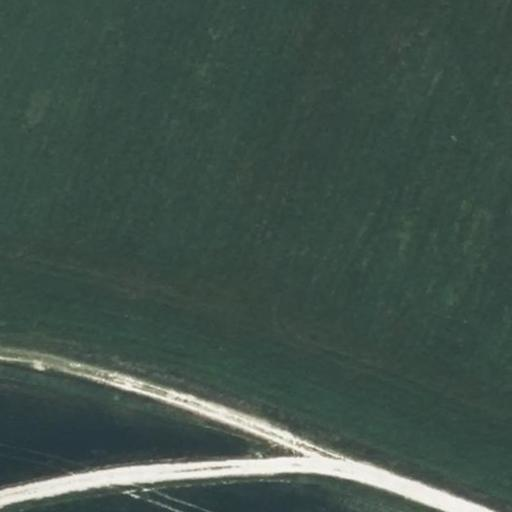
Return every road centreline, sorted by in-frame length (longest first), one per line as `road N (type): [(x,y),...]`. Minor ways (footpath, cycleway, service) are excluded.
road 1 (track): [(0,353),(167,393),(340,462)]
road 2 (track): [(0,497),(192,470),(340,462)]
road 3 (track): [(340,462),(471,511)]
